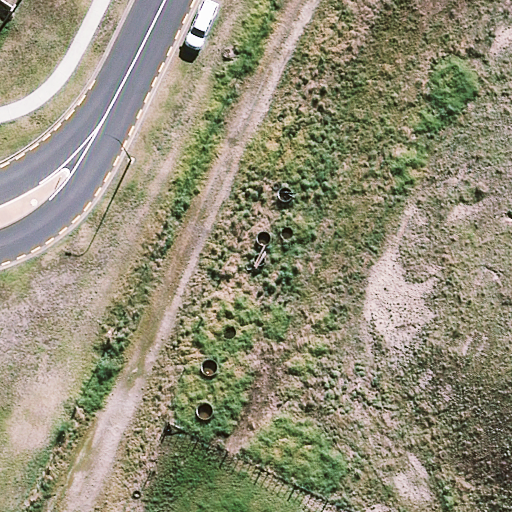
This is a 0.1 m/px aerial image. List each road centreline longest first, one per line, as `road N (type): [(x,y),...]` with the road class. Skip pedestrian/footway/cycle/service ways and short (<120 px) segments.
road 1 (track): [(313,0),(75,511)]
road 2 (residential): [(162,0),(97,129),(67,170),(0,218)]
